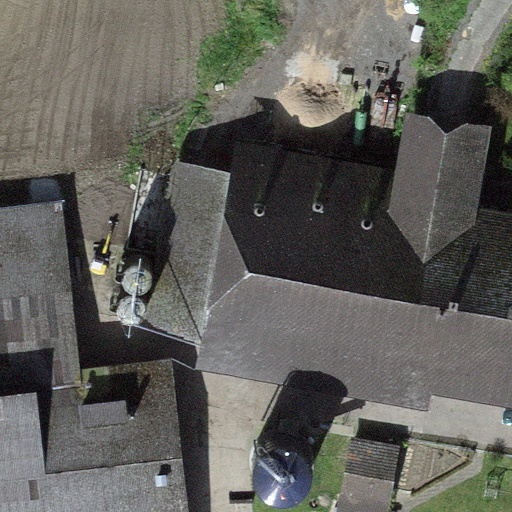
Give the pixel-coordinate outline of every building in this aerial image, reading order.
[(511,415),(511,229),(457,220),(474,126),(420,116),(401,214),(138,166),(124,246),(162,253),(152,311),(221,324),(214,361),(511,415)] [(0,393),(84,383),(63,215),(0,222),(0,393)] [(84,383),(0,393),(0,511),(189,511),(172,372),(84,383)] [(250,472),(256,483),(265,490),(277,493),(289,492),(299,486),(307,477),(311,465),(309,453),(303,441),(293,434),(281,431),(268,432),(258,439),(251,449),(248,460),(250,472)] [(355,440),(339,511),(379,511),(394,449),(355,440)]
